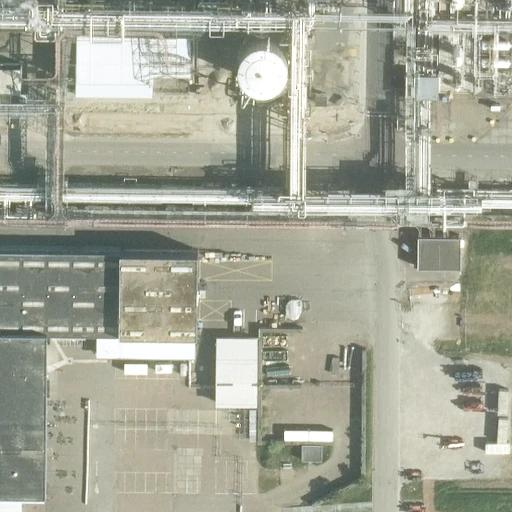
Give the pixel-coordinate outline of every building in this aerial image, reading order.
[(61,19),(60,0),(0,0),(0,19),(61,19)] [(189,22),(77,21),(76,31),(55,31),(55,75),(76,75),(76,93),(133,93),(133,76),(151,76),(151,69),(189,70),(189,22)] [(288,62),(289,56),(288,50),(287,45),(285,41),(281,37),(277,33),(271,31),(267,30),(262,29),(253,31),(248,33),(243,37),(240,41),(237,46),(236,50),(235,56),(236,61),(237,66),(239,70),(242,74),(246,78),(251,80),(257,83),(261,83),(267,83),(272,81),(280,76),(284,72),(287,67),(288,62)] [(21,30),(21,54),(0,54),(0,77),(49,77),(49,30),(21,30)] [(445,67),(414,66),(413,92),(443,93),(445,67)] [(470,257),(470,224),(425,224),(425,257),(470,257)] [(42,490),(45,490),(45,330),(97,331),(97,354),(193,355),(193,332),(196,332),(197,250),(0,247),(0,511),(19,511),(19,499),(42,500),(42,490)] [(416,310),(415,331),(423,331),(424,310),(416,310)] [(257,338),(216,338),(215,402),(256,403),(257,338)]
